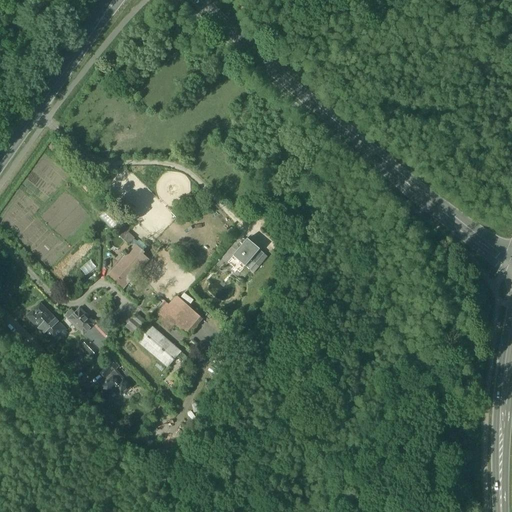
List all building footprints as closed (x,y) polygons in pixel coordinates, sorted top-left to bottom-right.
[(125,226),(120,231),(126,236),(127,234),(130,231),(125,226)] [(133,239),(127,234),(126,236),(120,231),(119,232),(117,234),(129,246),(133,239)] [(134,248),(143,256),(149,248),(141,239),(134,248)] [(234,257),(247,267),(260,251),(261,250),(248,240),(234,257)] [(107,277),(122,291),(149,261),(143,256),(134,248),(133,247),(107,277)] [(247,267),(251,271),(264,255),(260,251),(247,267)] [(86,275),(96,267),(90,260),(80,268),(86,275)] [(148,310),(158,321),(169,306),(160,297),(148,310)] [(175,325),(187,335),(201,318),(177,297),(169,306),(158,321),(169,332),(175,325)] [(40,305),(33,311),(37,315),(31,321),(48,338),(54,333),(53,332),(60,325),(40,305)] [(65,317),(83,336),(95,325),(80,309),(75,314),(71,311),(70,312),(69,312),(68,313),(67,314),(66,316),(65,317)] [(27,317),(31,321),(37,315),(33,311),(27,317)] [(125,327),(135,336),(142,328),(146,323),(136,315),(125,327)] [(201,318),(187,335),(189,337),(203,320),(201,318)] [(142,328),(146,332),(151,327),(146,323),(142,328)] [(54,333),(58,337),(65,330),(60,325),(53,332),(54,333)] [(109,340),(95,325),(83,336),(88,340),(98,351),(106,343),(109,340)] [(138,342),(168,368),(181,353),(151,327),(146,332),(140,340),(138,342)] [(142,328),(135,336),(140,340),(146,332),(142,328)] [(46,341),(50,345),(58,337),(54,333),(48,338),(46,341)] [(81,347),(90,358),(98,351),(88,340),(81,347)] [(100,371),(107,379),(115,371),(119,368),(111,360),(108,362),(99,371),(100,371)] [(107,379),(109,381),(114,377),(119,383),(123,380),(115,371),(107,379)] [(130,388),(123,380),(119,383),(114,377),(109,381),(101,388),(108,395),(115,389),(121,396),(130,388)]
